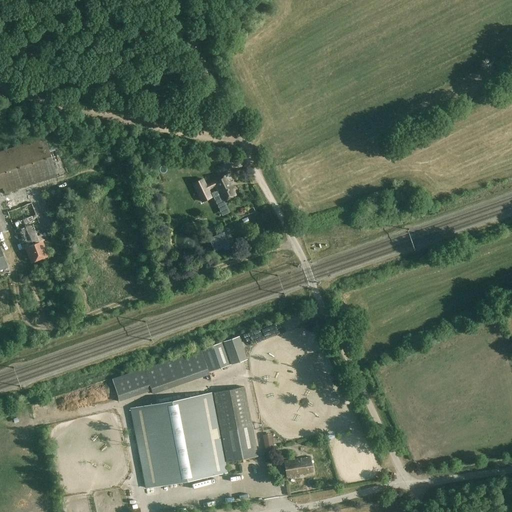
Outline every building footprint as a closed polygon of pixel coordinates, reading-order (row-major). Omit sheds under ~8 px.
[(0,190),(2,190),(4,195),(58,177),(45,138),(0,152),(0,190)] [(233,185),(228,176),(211,184),(216,194),(219,192),(224,203),(235,197),(233,193),(234,192),(231,186),(233,185)] [(7,213),(11,224),(15,223),(16,225),(17,230),(15,231),(20,245),(17,246),(19,250),(25,248),(31,263),(48,256),(42,242),(50,239),(47,232),(43,233),(32,203),(7,213)] [(65,232),(61,220),(55,221),(59,234),(65,232)] [(280,323),(284,334),(302,326),(297,315),(280,323)] [(239,334),(223,340),(231,364),(249,357),(239,334)] [(209,372),(231,364),(223,340),(201,348),(209,372)] [(200,349),(144,368),(143,368),(112,379),(119,401),(151,390),(152,394),(209,374),(200,349)] [(228,473),(226,462),(258,456),(252,427),(245,387),(130,409),(145,488),(228,473)] [(264,448),(274,447),(272,439),(263,441),(264,448)] [(311,458),(285,463),(287,478),(314,473),(311,458)] [(211,495),(193,499),(194,504),(213,500),(211,495)]
